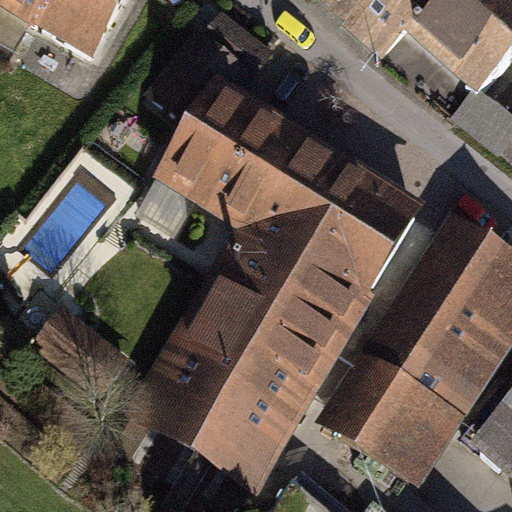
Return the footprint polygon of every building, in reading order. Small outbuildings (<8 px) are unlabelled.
[(0,0),(0,15),(90,69),(130,0),(0,0)] [(511,62),(511,0),(315,0),(382,60),(403,37),(470,97),(476,103),(481,97),(511,62)] [(144,99),(182,132),(213,81),(237,95),(244,85),(249,88),(274,57),(222,15),(204,38),(197,33),(144,99)] [(240,511),(252,493),(258,497),(378,303),(373,300),(427,212),(237,95),(213,81),(182,132),(148,186),(234,239),(125,416),(134,422),(118,449),(220,511),(240,511)] [(501,155),(511,141),(511,122),(481,97),(476,103),(470,97),(451,121),(498,159),(501,155)] [(511,141),(501,155),(511,163),(511,141)] [(314,428),(418,496),(511,352),(511,260),(450,220),(314,428)] [(26,352),(93,405),(125,365),(57,312),(26,352)] [(511,396),(469,449),(511,484),(511,396)] [(344,511),(300,476),(290,490),(316,511),(344,511)] [(316,511),(290,490),(273,511),(316,511)]
